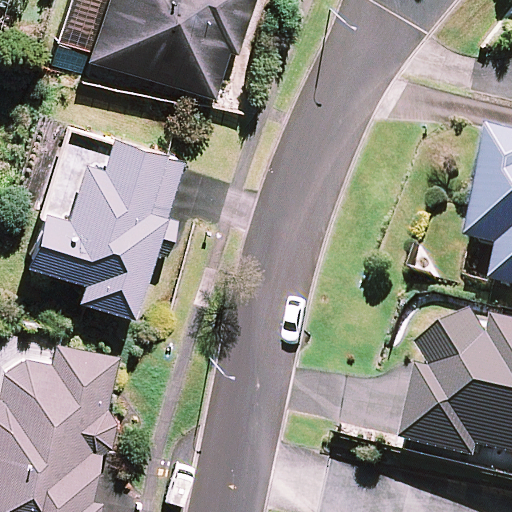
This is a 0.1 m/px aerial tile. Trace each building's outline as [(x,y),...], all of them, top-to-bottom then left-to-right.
[(218,95),(248,0),(101,0),(84,53),(165,78),(218,95)] [(174,213),(159,208),(177,152),(92,125),(65,210),(38,201),(22,252),(80,270),(74,289),(128,306),(146,248),(162,253),(174,213)] [(511,139),(494,135),(470,238),(503,246),(495,280),(511,284),(511,139)] [(0,342),(0,511),(93,511),(96,497),(89,496),(107,407),(100,406),(111,350),(98,347),(25,329),(0,342)] [(511,372),(434,369),(432,417),(511,420),(511,372)]
